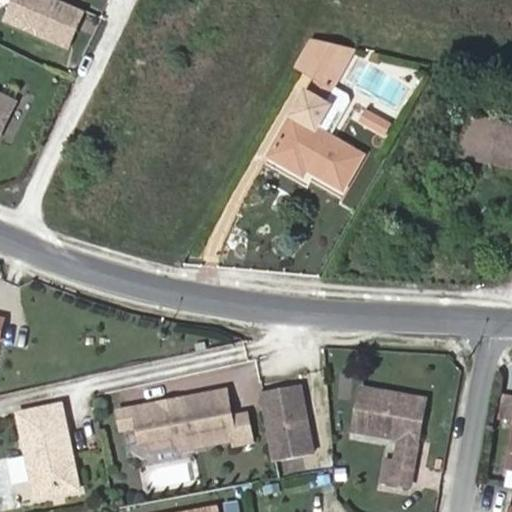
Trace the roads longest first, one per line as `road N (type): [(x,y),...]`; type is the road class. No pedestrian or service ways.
road 1 (tertiary): [(482,321),(282,311),(188,295),(0,233)]
road 2 (residential): [(468,511),(482,321)]
